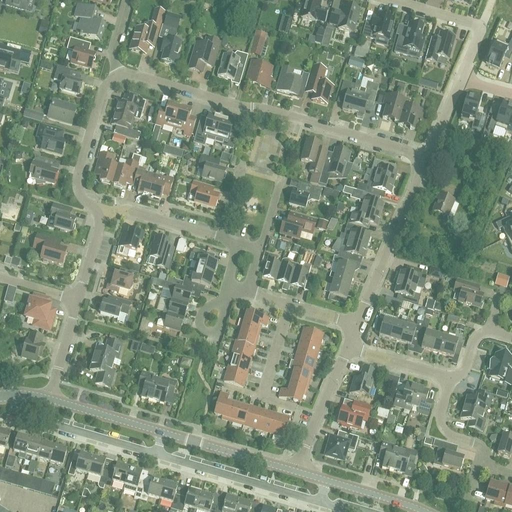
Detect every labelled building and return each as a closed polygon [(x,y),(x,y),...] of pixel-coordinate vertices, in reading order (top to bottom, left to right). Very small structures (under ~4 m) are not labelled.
[(7,0),(6,5),(25,11),(27,0),(7,0)] [(315,21),(325,24),(329,11),(319,8),(321,0),(320,0),(306,0),(301,19),(315,23),(315,21)] [(99,41),(104,25),(94,23),(96,18),(95,18),(97,11),(79,6),(75,18),(82,20),(77,34),(99,41)] [(338,30),(353,34),(359,11),(345,7),(342,15),(332,12),(329,25),(339,27),(338,30)] [(156,10),(149,33),(136,29),(130,50),(145,55),(151,36),(157,37),(164,13),(156,10)] [(164,53),(162,62),(164,62),(165,63),(166,64),(168,64),(168,65),(170,65),(171,65),(172,64),(177,66),(179,57),(177,56),(181,44),(174,42),(174,40),(174,39),(175,38),(176,37),(175,37),(181,18),(168,15),(164,27),(170,29),(167,40),(165,39),(161,53),(164,53)] [(372,25),(366,24),(362,37),(376,41),(377,37),(388,40),(391,30),(393,30),(395,23),(394,22),(394,21),(392,20),(392,18),(385,16),(384,18),(378,16),(377,18),(374,17),(372,25)] [(407,57),(409,50),(421,53),(425,39),(421,38),(423,29),(409,25),(405,38),(399,36),(394,53),(407,57)] [(317,43),(332,46),(335,32),(321,29),(317,43)] [(253,38),(249,54),(260,57),(266,35),(255,32),(253,38)] [(455,38),(440,34),(437,44),(435,45),(430,44),(425,61),(425,62),(436,65),(438,58),(449,61),(455,38)] [(74,52),(71,64),(91,70),(95,54),(89,52),(91,45),(70,39),(67,50),(74,52)] [(213,67),(220,44),(210,41),(208,48),(197,44),(189,69),(199,73),(202,64),(213,67)] [(488,59),(485,65),(488,66),(488,67),(492,68),(499,71),(505,58),(510,60),(511,54),(511,47),(509,46),(506,51),(494,45),(491,52),(489,52),(486,58),(488,59)] [(6,55),(0,53),(0,69),(4,71),(4,70),(8,71),(11,60),(20,63),(23,52),(8,48),(6,55)] [(248,56),(237,53),(231,58),(224,56),(217,78),(233,82),(236,74),(243,76),(248,56)] [(362,70),(364,62),(350,58),(348,66),(362,70)] [(271,89),(274,81),(269,79),(272,69),(252,63),(247,82),(271,89)] [(305,89),(309,76),(303,74),(302,78),(291,75),(292,71),(284,68),(277,91),(297,97),(300,88),(305,89)] [(321,84),(323,77),(320,76),(322,70),(314,68),(307,93),(314,95),(312,102),(326,106),(329,98),(330,98),(333,88),(321,84)] [(69,79),(71,72),(57,69),(54,81),(60,83),(61,84),(60,90),(79,96),(83,83),(69,79)] [(353,113),(358,95),(353,93),(355,86),(343,82),(342,86),(340,95),(346,97),(342,110),(353,113)] [(360,89),(358,95),(353,113),(364,117),(368,103),(373,105),(379,86),(372,84),(370,92),(360,89)] [(118,102),(114,114),(134,120),(140,121),(146,102),(126,96),(123,104),(118,102)] [(390,122),(397,99),(389,96),(382,119),(390,122)] [(466,97),(461,118),(474,121),(472,127),(478,129),(482,116),(477,115),(481,101),(477,100),(478,98),(471,96),(470,98),(466,97)] [(406,101),(397,99),(390,122),(398,124),(404,106),(406,101)] [(53,102),(49,118),(71,125),(75,108),(53,102)] [(174,129),(179,109),(173,108),(174,106),(168,105),(166,114),(159,112),(155,126),(162,128),(163,125),(174,129)] [(492,117),(488,129),(494,131),(496,125),(507,129),(511,113),(511,107),(509,107),(502,105),(497,118),(492,117)] [(404,106),(398,124),(398,126),(407,129),(413,108),(404,106)] [(424,112),(413,108),(407,129),(415,131),(418,120),(421,121),(424,112)] [(179,109),(174,129),(185,132),(184,135),(191,137),(195,122),(189,120),(191,112),(186,110),(185,111),(179,109)] [(23,117),(32,120),(41,122),(43,117),(25,111),(23,117)] [(134,120),(114,114),(111,125),(125,130),(123,137),(138,142),(141,134),(130,131),(134,120)] [(216,138),(221,119),(209,115),(205,128),(199,126),(193,144),(204,147),(207,140),(214,142),(216,138)] [(221,119),(216,138),(224,141),(222,147),(233,150),(237,137),(230,135),(234,122),(221,119)] [(44,135),(38,138),(42,146),(41,150),(62,156),(66,142),(59,140),(57,137),(59,132),(46,128),(44,135)] [(318,186),(321,176),(328,153),(320,151),(321,146),(307,142),(301,162),(312,165),(309,173),(313,174),(310,184),(318,186)] [(353,165),(347,164),(350,154),(335,150),(330,167),(324,165),(319,184),(326,187),(330,174),(335,176),(336,174),(342,175),(343,172),(349,174),(347,180),(355,162),(354,162),(353,165)] [(112,186),(117,168),(111,166),(113,158),(101,154),(97,167),(104,169),(100,183),(112,186)] [(222,184),(226,171),(213,167),(214,160),(201,156),(197,169),(204,171),(202,179),(222,184)] [(54,186),(58,173),(50,171),(51,168),(48,167),(49,161),(38,158),(36,163),(33,163),(30,175),(35,176),(34,180),(36,181),(37,186),(44,185),(45,185),(45,184),(54,186)] [(376,179),(394,184),(397,173),(384,170),(386,164),(374,160),(371,171),(377,173),(376,179)] [(124,170),(117,168),(112,186),(124,190),(128,176),(135,178),(138,169),(139,166),(127,162),(124,170)] [(149,196),(155,177),(144,174),(145,171),(138,169),(135,178),(134,183),(140,185),(138,194),(143,195),(143,194),(149,196)] [(155,177),(149,196),(155,198),(155,199),(160,201),(163,192),(169,194),(174,179),(167,177),(166,180),(155,177)] [(358,185),(357,191),(365,193),(364,194),(373,196),(376,197),(378,191),(391,195),(394,184),(376,179),(374,185),(368,183),(366,187),(358,185)] [(189,202),(195,204),(215,210),(219,197),(213,195),(215,188),(194,182),(191,193),(192,194),(189,202)] [(289,205),(305,210),(307,204),(313,201),(320,203),(323,191),(301,184),(298,193),(292,192),(289,205)] [(467,207),(473,193),(461,188),(455,202),(467,207)] [(365,193),(357,191),(353,190),(350,199),(360,202),(359,204),(364,205),(362,211),(380,216),(384,205),(371,202),(373,196),(364,194),(365,193)] [(433,212),(448,218),(454,201),(440,195),(433,212)] [(54,230),(54,228),(72,234),(75,221),(64,218),(66,211),(53,207),(50,218),(47,228),(54,230)] [(349,219),(347,225),(359,228),(362,229),(364,223),(377,227),(380,216),(362,211),(360,217),(358,216),(357,221),(349,219)] [(316,222),(290,214),(288,221),(284,220),(280,235),(299,240),(303,228),(314,231),(316,222)] [(509,219),(497,224),(500,230),(505,228),(510,238),(511,236),(511,223),(511,224),(509,219)] [(359,228),(347,225),(344,235),(350,237),(348,243),(367,248),(370,237),(357,234),(359,228)] [(125,244),(120,242),(116,256),(127,259),(129,251),(136,253),(139,243),(142,243),(144,235),(129,231),(125,244)] [(50,240),(37,236),(33,248),(43,251),(40,260),(42,260),(43,262),(47,263),(48,262),(62,266),(66,252),(48,247),(50,240)] [(168,270),(171,258),(165,256),(169,243),(156,239),(154,245),(152,244),(150,251),(152,252),(150,258),(155,260),(157,262),(156,267),(168,270)] [(348,243),(337,239),(337,240),(338,240),(332,250),(336,252),(339,254),(337,258),(349,261),(351,255),(364,259),(367,248),(348,243)] [(195,271),(213,276),(217,264),(205,260),(207,254),(194,250),(192,253),(191,254),(189,260),(190,262),(197,264),(195,271)] [(276,282),(281,265),(276,264),(278,258),(269,255),(262,277),(276,282)] [(322,259),(316,257),(313,266),(319,268),(322,259)] [(349,261),(337,258),(334,257),(332,262),(338,264),(335,274),(352,280),(356,269),(352,268),(353,262),(349,261)] [(282,261),(281,265),(276,282),(290,286),(296,265),(291,264),(290,262),(288,261),(286,261),(284,261),(283,261),(282,261)] [(296,265),(290,286),(304,290),(311,267),(306,265),(303,268),(296,265)] [(431,269),(429,276),(441,280),(443,272),(431,269)] [(401,272),(398,283),(416,289),(422,290),(427,274),(416,270),(414,276),(401,272)] [(213,276),(195,271),(191,283),(184,281),(182,288),(192,291),(196,292),(198,285),(210,289),(213,276)] [(132,287),(133,285),(132,283),(132,282),(132,280),(133,274),(125,272),(124,277),(115,275),(113,281),(110,280),(107,290),(117,293),(118,289),(128,292),(129,290),(131,289),(132,288),(132,287)] [(352,280),(335,274),(331,273),(329,279),(334,280),(332,285),(349,290),(352,280)] [(308,278),(304,291),(310,293),(314,280),(308,278)] [(192,291),(182,288),(158,281),(156,287),(164,289),(164,290),(174,293),(172,300),(167,299),(188,305),(192,291)] [(479,288),(470,285),(457,281),(453,292),(460,295),(458,303),(479,310),(479,308),(481,308),(483,303),(481,302),(483,296),(477,294),(479,288)] [(416,289),(398,283),(395,294),(407,298),(406,304),(417,307),(421,296),(414,294),(416,289)] [(349,290),(332,285),(328,301),(341,305),(342,300),(346,301),(349,290)] [(49,301),(34,296),(34,297),(36,297),(34,302),(30,301),(25,318),(35,321),(34,326),(49,331),(55,311),(50,309),(50,307),(47,306),(49,301)] [(100,314),(118,320),(120,313),(127,315),(131,304),(109,298),(107,304),(103,302),(100,314)] [(163,313),(184,319),(188,305),(167,299),(165,307),(169,308),(168,314),(163,313)] [(184,319),(163,313),(161,321),(165,322),(163,328),(170,330),(173,331),(180,333),(184,319)] [(236,342),(255,347),(261,327),(266,328),(269,319),(247,313),(244,321),(242,321),(239,330),(236,342)] [(389,340),(395,323),(384,320),(385,317),(380,316),(375,332),(380,334),(379,337),(389,340)] [(460,319),(448,316),(446,322),(458,325),(460,319)] [(395,323),(389,340),(400,344),(405,326),(407,322),(401,320),(400,325),(395,323)] [(414,324),(407,322),(405,326),(400,344),(411,347),(412,343),(417,345),(420,333),(415,331),(416,330),(415,329),(416,326),(414,324)] [(422,327),(420,333),(417,345),(422,346),(421,350),(432,353),(437,336),(427,333),(428,328),(422,327)] [(300,344),(319,349),(323,335),(304,330),(300,344)] [(437,336),(432,353),(442,356),(447,339),(449,334),(443,333),(442,337),(437,336)] [(43,338),(30,335),(28,341),(27,340),(25,345),(20,348),(23,353),(21,358),(36,362),(37,357),(41,358),(45,346),(41,345),(43,338)] [(458,342),(447,339),(442,356),(453,359),(454,356),(459,357),(463,345),(457,344),(458,342)] [(93,360),(113,366),(115,360),(118,361),(122,345),(107,341),(104,351),(96,349),(93,360)] [(236,342),(232,355),(251,360),(255,347),(236,342)] [(300,344),(296,358),(315,363),(319,349),(300,344)] [(251,360),(232,355),(228,369),(247,374),(251,360)] [(490,360),(487,370),(492,371),(492,372),(490,377),(494,378),(493,380),(492,380),(492,381),(502,384),(510,386),(511,379),(511,374),(508,373),(511,362),(503,359),(504,358),(496,356),(495,362),(490,360)] [(315,363),(296,358),(294,362),(291,361),(289,369),(292,370),(311,376),(315,363)] [(113,366),(93,360),(90,371),(98,374),(95,384),(110,389),(114,373),(111,372),(113,366)] [(247,374),(228,369),(224,383),(243,388),(247,374)] [(372,388),(377,373),(362,369),(359,381),(354,379),(349,394),(361,398),(362,395),(369,397),(372,388)] [(292,370),(289,380),(308,386),(311,376),(292,370)] [(153,401),(158,381),(147,378),(148,375),(142,373),(138,386),(144,388),(141,398),(153,401)] [(399,380),(384,375),(383,377),(384,380),(393,383),(392,387),(397,388),(399,380)] [(308,386),(289,380),(286,390),(305,396),(308,386)] [(158,381),(153,401),(164,405),(167,394),(173,396),(177,383),(170,381),(169,385),(158,381)] [(411,412),(412,408),(418,388),(406,385),(403,395),(397,394),(394,407),(411,412)] [(429,392),(418,388),(412,408),(423,412),(422,415),(428,417),(432,404),(426,402),(429,392)] [(305,396),(286,390),(286,391),(281,390),(279,399),(300,405),(303,397),(305,397),(305,396)] [(243,426),(248,407),(228,401),(229,396),(220,394),(214,415),(222,418),(222,420),(243,426)] [(467,397),(464,409),(484,414),(487,403),(490,404),(492,398),(479,394),(477,400),(467,397)] [(367,420),(371,409),(354,404),(353,410),(351,411),(342,408),(338,424),(342,425),(341,427),(349,429),(350,427),(360,430),(364,418),(367,420)] [(261,411),(248,407),(243,426),(256,430),(261,411)] [(484,414),(464,409),(460,420),(471,423),(469,429),(482,433),(484,426),(480,425),(484,414)] [(261,411),(256,430),(270,434),(275,415),(261,411)] [(275,415),(270,434),(284,438),(289,419),(275,415)] [(511,430),(510,438),(503,436),(497,455),(510,458),(511,450),(511,430)] [(0,431),(0,449),(6,451),(10,434),(0,431)] [(354,453),(358,439),(341,433),(339,440),(330,437),(325,456),(344,462),(347,451),(354,453)] [(25,456),(30,440),(18,437),(13,452),(25,456)] [(42,444),(30,440),(25,456),(38,460),(42,444)] [(445,454),(446,452),(448,445),(434,441),(433,448),(437,449),(441,450),(439,458),(444,459),(442,466),(442,467),(460,472),(464,459),(445,454)] [(393,472),(399,452),(388,449),(389,445),(383,443),(379,457),(385,458),(382,468),(393,472)] [(42,444),(38,460),(50,463),(54,447),(42,444)] [(67,451),(54,447),(50,463),(62,467),(67,451)] [(399,452),(393,472),(405,475),(408,465),(413,467),(417,454),(411,452),(410,455),(399,452)] [(88,475),(93,458),(80,455),(78,462),(72,460),(68,475),(74,477),(76,472),(88,475)] [(93,458),(88,475),(101,479),(99,484),(105,486),(109,472),(103,470),(105,462),(93,458)] [(115,473),(109,472),(105,486),(111,488),(112,482),(125,486),(130,469),(117,466),(115,473)] [(142,473),(130,469),(125,486),(137,489),(136,495),(141,496),(144,486),(146,482),(139,480),(142,473)] [(3,470),(0,481),(0,482),(5,484),(9,471),(3,470)] [(15,473),(9,471),(5,484),(11,486),(15,473)] [(21,475),(15,473),(11,486),(17,487),(21,475)] [(21,475),(17,487),(23,489),(26,476),(21,475)] [(26,476),(23,489),(28,491),(32,478),(26,476)] [(38,480),(32,478),(28,491),(34,493),(38,480)] [(44,481),(38,480),(34,493),(40,494),(44,481)] [(144,486),(141,496),(140,500),(146,502),(148,497),(160,501),(165,484),(152,480),(150,488),(144,486)] [(49,483),(44,481),(40,494),(46,496),(49,483)] [(55,485),(49,483),(46,496),(52,498),(55,485)] [(510,489),(511,487),(502,484),(501,487),(490,483),(485,500),(495,503),(495,505),(505,508),(505,506),(510,489)] [(165,484),(160,501),(172,504),(171,510),(177,511),(181,497),(175,495),(177,487),(165,484)] [(181,497),(177,511),(178,511),(183,511),(184,508),(191,510),(190,511),(196,511),(197,511),(202,495),(196,493),(197,490),(191,488),(190,491),(189,491),(187,499),(181,497)] [(214,498),(202,495),(197,511),(199,511),(215,511),(217,508),(212,506),(214,498)] [(217,508),(215,511),(236,511),(239,501),(227,498),(224,505),(218,504),(217,508)] [(249,511),(252,505),(239,501),(236,511),(249,511)]
